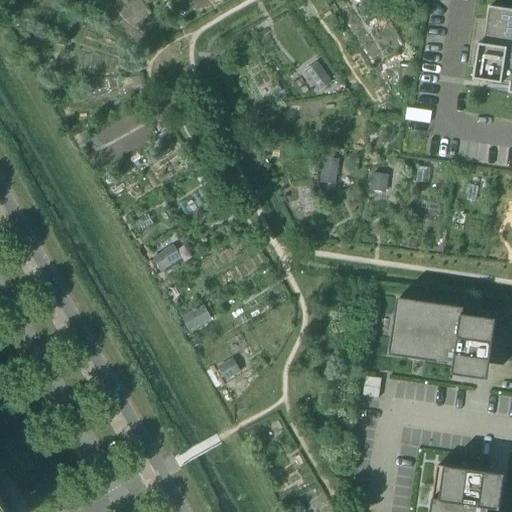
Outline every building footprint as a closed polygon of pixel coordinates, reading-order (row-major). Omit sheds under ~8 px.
[(502,84),(510,86),(509,94),(511,94),(511,11),(489,8),(483,47),(487,47),(485,59),(482,59),(481,59),(480,59),(478,60),(478,61),(477,62),(477,63),(476,63),(474,81),(502,85),(502,84)] [(331,83),(317,64),(305,72),(319,91),(331,83)] [(406,121),(430,124),(431,113),(407,109),(406,121)] [(320,183),(334,185),(338,161),(324,159),(320,183)] [(430,166),(415,165),(414,182),(429,183),(430,166)] [(371,190),(385,191),(387,176),(373,174),(371,190)] [(479,187),(467,185),(466,200),(477,202),(479,187)] [(152,259),(159,271),(180,259),(173,247),(152,259)] [(452,376),(487,381),(497,314),(397,299),(389,356),(453,366),(452,376)] [(210,320),(203,307),(182,318),(189,331),(210,320)] [(232,360),(219,368),(226,380),(239,372),(232,360)] [(362,397),(379,399),(381,379),(365,377),(362,397)] [(437,466),(430,511),(488,511),(489,510),(499,511),(505,476),(437,466)]
